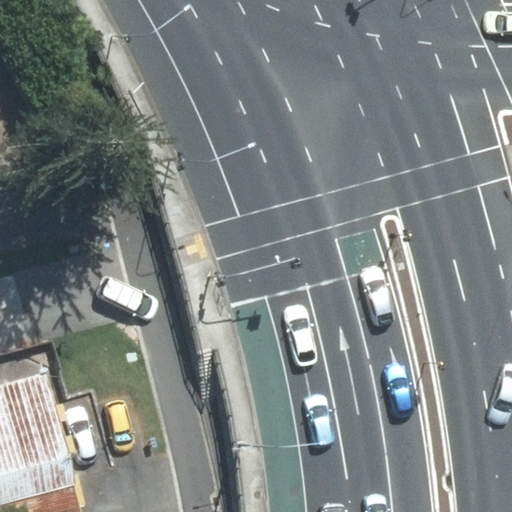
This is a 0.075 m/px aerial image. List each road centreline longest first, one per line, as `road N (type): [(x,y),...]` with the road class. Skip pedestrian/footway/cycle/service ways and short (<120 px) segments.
road 1 (primary): [(382,37),(479,324),(500,425)]
road 2 (primary): [(296,276),(179,0)]
road 3 (primary): [(296,276),(304,186),(319,138),(354,66),(382,37)]
road 4 (primary): [(363,511),(296,276)]
road 5 (primary): [(382,37),(258,0)]
road 6 (secondary): [(511,45),(382,37)]
